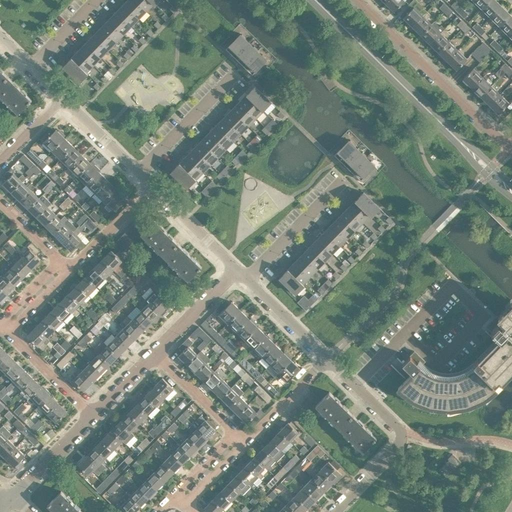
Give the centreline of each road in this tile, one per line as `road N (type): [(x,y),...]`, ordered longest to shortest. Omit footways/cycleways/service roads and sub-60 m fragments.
road 1 (tertiary): [(511,192),(314,0)]
road 2 (residential): [(507,148),(354,0)]
road 3 (unclassified): [(336,511),(404,438),(326,362)]
road 4 (unclassified): [(152,192),(62,101)]
road 5 (unclassified): [(326,362),(237,271)]
road 6 (unclassified): [(244,440),(156,356)]
